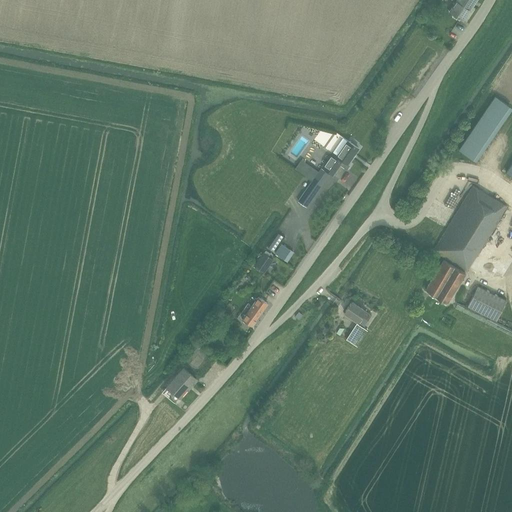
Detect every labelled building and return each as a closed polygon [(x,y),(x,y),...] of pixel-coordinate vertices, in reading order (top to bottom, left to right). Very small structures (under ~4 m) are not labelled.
[(463,21),(476,0),(455,0),(448,11),(463,21)] [(459,150),(475,161),(511,107),(495,96),(459,150)] [(301,202),(307,206),(322,186),(321,185),(324,180),(323,179),(328,172),(330,174),(334,176),(341,166),(347,170),(351,165),(349,164),(359,149),(347,140),(347,141),(337,155),(333,152),(322,168),(323,169),(301,202)] [(433,251),(467,271),(507,206),(473,186),(433,251)] [(264,273),(274,260),(263,253),(254,266),(264,273)] [(444,260),(425,290),(448,303),(466,273),(444,260)] [(468,307),(496,321),(506,300),(478,286),(468,307)] [(242,319),(252,326),(268,304),(258,296),(242,319)] [(345,312),(359,322),(364,326),(372,315),(366,311),(367,311),(353,301),(345,312)] [(351,332),(346,339),(356,345),(356,346),(361,339),(367,330),(357,323),(351,332)] [(206,334),(204,337),(205,338),(209,341),(211,339),(212,338),(213,338),(214,337),(215,335),(213,333),(210,330),(209,332),(206,334)] [(199,343),(190,354),(194,357),(203,347),(199,343)] [(183,367),(166,386),(180,399),(197,379),(183,367)]
